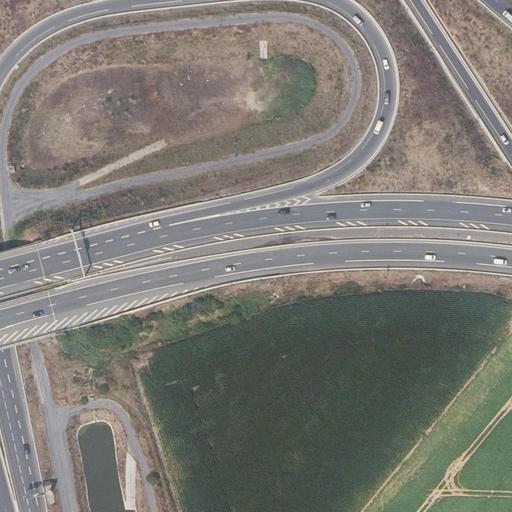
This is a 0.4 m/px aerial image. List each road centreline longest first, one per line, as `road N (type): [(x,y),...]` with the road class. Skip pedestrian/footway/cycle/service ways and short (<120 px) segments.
road 1 (trunk): [(0,322),(251,261),(397,252),(511,261)]
road 2 (trunk): [(335,0),(364,20),(390,69),(389,108),(365,154),(316,185),(166,229)]
road 3 (trunk): [(511,217),(339,211),(166,229)]
road 4 (motorway): [(413,0),(511,153)]
road 5 (trunk): [(166,229),(0,277)]
road 6 (trunk): [(0,69),(28,37),(68,15),(151,0)]
road 7 (trunk): [(32,511),(0,362)]
